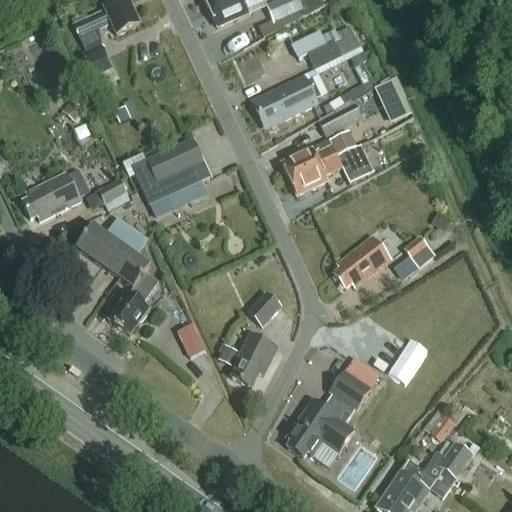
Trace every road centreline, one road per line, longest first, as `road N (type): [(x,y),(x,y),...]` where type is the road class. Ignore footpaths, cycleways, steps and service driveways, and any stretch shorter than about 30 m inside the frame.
road 1 (residential): [(235,470),(303,344),(306,304),(164,0)]
road 2 (residential): [(235,470),(35,330)]
road 3 (secondary): [(199,511),(0,371)]
road 4 (residential): [(35,330),(30,273),(0,206)]
